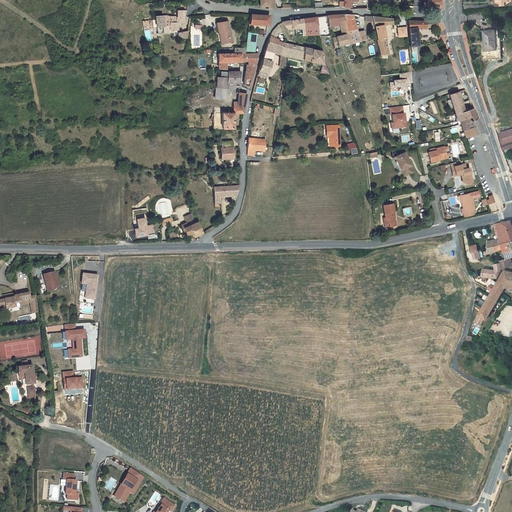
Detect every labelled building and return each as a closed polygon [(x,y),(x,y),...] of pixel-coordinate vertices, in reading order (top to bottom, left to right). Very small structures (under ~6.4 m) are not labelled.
[(243,25),(261,26),(261,17),(244,16),(243,25)] [(327,40),(327,42),(329,51),(333,50),(333,49),(344,48),(341,38),(345,38),(339,20),(336,19),(326,18),(323,18),(324,22),(325,25),(335,25),(336,39),(327,40)] [(151,30),(157,29),(162,29),(162,26),(164,25),(169,25),(169,19),(154,19),(150,19),(151,30)] [(178,19),(171,19),(169,19),(169,25),(164,25),(162,26),(162,29),(157,29),(158,35),(164,34),(164,33),(171,32),(172,26),(178,26),(178,19)] [(314,37),(311,19),(299,20),(297,20),(300,37),(314,37)] [(300,37),(297,20),(287,22),(274,25),(276,28),(282,32),(285,31),(286,38),(300,37)] [(344,49),(361,46),(359,39),(353,40),(347,21),(339,20),(345,38),(341,38),(344,48),(344,49)] [(210,26),(212,35),(216,34),(218,46),(227,44),(225,32),(223,33),(221,24),(210,26)] [(388,31),(387,26),(369,24),(369,30),(374,62),(382,62),(380,32),(388,31)] [(413,36),(436,32),(434,27),(433,26),(432,25),(402,28),(405,52),(414,52),(413,36)] [(261,44),(258,50),(274,54),(278,44),(271,42),(274,31),(271,27),(270,28),(268,31),(265,35),(262,42),(261,44)] [(481,51),(482,61),(501,60),(501,39),(499,39),(499,32),(484,32),(484,51),(481,51)] [(173,42),(181,41),(182,33),(173,35),(173,42)] [(240,39),(240,49),(240,52),(249,52),(249,39),(240,39)] [(318,64),(316,55),(278,44),(274,54),(280,56),(318,67),(318,64)] [(278,68),(280,56),(274,54),(258,50),(257,53),(252,73),(262,74),(265,58),(275,60),(275,67),(278,68)] [(251,53),(241,54),(236,56),(236,65),(246,65),(245,67),(249,67),(253,55),(251,53)] [(222,64),(236,65),(236,56),(228,55),(212,55),(212,70),(222,71),(222,64)] [(230,87),(230,86),(234,86),(235,74),(215,75),(215,80),(211,80),(212,100),(222,100),(221,93),(225,90),(225,86),(227,85),(227,87),(230,87)] [(243,87),(247,74),(241,74),(239,84),(239,86),(243,87)] [(240,94),(234,93),(233,103),(229,103),(228,114),(238,114),(240,94)] [(460,108),(457,96),(448,100),(453,118),(462,116),(460,108)] [(433,100),(429,102),(434,114),(438,112),(433,100)] [(390,107),(391,128),(407,127),(406,111),(404,111),(403,105),(390,107)] [(462,116),(453,118),(455,125),(458,125),(464,123),(465,127),(469,126),(475,123),(471,113),(462,116)] [(208,114),(208,129),(228,129),(228,114),(208,114)] [(475,123),(469,126),(471,132),(460,135),(462,142),(482,137),(475,123)] [(465,127),(459,129),(460,135),(471,132),(469,126),(465,127)] [(334,127),(320,128),(321,137),(324,137),(326,137),(326,147),(335,147),(334,127)] [(511,130),(497,136),(498,139),(501,146),(511,142),(511,130)] [(266,139),(250,137),(247,155),(255,156),(256,151),(265,152),(266,139)] [(498,147),(500,153),(511,148),(511,142),(501,146),(498,139),(495,141),(498,147)] [(215,141),(216,159),(228,158),(227,141),(215,141)] [(432,153),(432,155),(424,157),(426,167),(435,165),(434,165),(443,163),(440,152),(432,153)] [(395,172),(397,178),(405,175),(403,169),(404,168),(399,155),(389,159),(394,172),(395,172)] [(452,169),(452,166),(447,167),(449,179),(458,178),(460,186),(462,185),(462,188),(469,186),(466,172),(463,172),(462,167),(452,169)] [(233,202),(238,202),(238,185),(213,186),(214,208),(221,208),(221,199),(233,199),(233,202)] [(474,212),(469,195),(457,198),(459,205),(460,204),(461,211),(460,211),(461,215),(462,215),(472,212),(474,212)] [(378,219),(380,228),(390,226),(388,214),(389,213),(388,204),(378,206),(380,219),(378,219)] [(182,216),(178,218),(175,218),(177,224),(178,228),(180,227),(185,226),(182,216)] [(142,228),(135,229),(133,220),(126,221),(127,230),(124,230),(125,239),(136,237),(136,236),(143,235),(142,228)] [(178,228),(177,224),(172,226),(173,230),(174,230),(177,237),(183,235),(184,239),(195,234),(191,224),(185,226),(180,227),(178,228)] [(489,248),(504,244),(511,242),(511,241),(508,228),(506,224),(489,228),(490,241),(481,243),(481,250),(489,248)] [(504,244),(489,248),(491,254),(498,254),(499,258),(506,255),(504,244)] [(499,264),(494,266),(494,269),(494,272),(495,271),(497,271),(511,266),(510,261),(511,260),(511,253),(506,255),(499,258),(497,259),(499,264)] [(511,294),(511,265),(511,266),(497,271),(498,275),(478,305),(475,304),(472,308),(475,310),(471,316),(483,323),(505,297),(511,294)] [(494,272),(494,269),(488,268),(487,274),(475,273),(474,280),(488,282),(494,272)] [(99,274),(84,272),(82,284),(87,284),(85,298),(96,300),(99,274)] [(37,275),(39,285),(42,284),(43,293),(53,290),(49,273),(37,275)] [(0,311),(5,310),(12,308),(11,305),(13,304),(13,307),(24,304),(27,315),(33,313),(29,297),(23,298),(21,293),(11,295),(11,297),(6,298),(6,296),(0,297),(0,311)] [(85,330),(66,331),(67,340),(72,340),(72,348),(68,348),(69,358),(83,357),(82,338),(85,338),(85,330)] [(21,363),(17,364),(18,370),(13,371),(15,378),(14,378),(15,383),(18,383),(19,387),(21,387),(30,386),(29,381),(32,381),(32,377),(28,377),(26,368),(22,369),(21,363)] [(74,370),(62,371),(64,390),(83,388),(82,377),(75,378),(74,370)] [(24,390),(26,400),(32,399),(30,389),(24,390)] [(121,477),(134,484),(138,478),(126,470),(121,477)] [(62,497),(62,502),(72,502),(73,496),(70,496),(70,483),(68,483),(68,476),(57,476),(57,482),(61,483),(60,497),(62,497)] [(121,477),(109,497),(118,503),(124,493),(128,495),(134,484),(121,477)] [(153,511),(167,511),(170,509),(161,503),(157,509),(156,508),(155,510),(153,511)]
